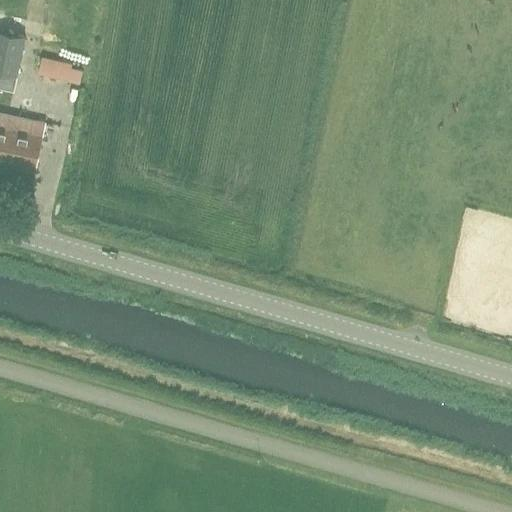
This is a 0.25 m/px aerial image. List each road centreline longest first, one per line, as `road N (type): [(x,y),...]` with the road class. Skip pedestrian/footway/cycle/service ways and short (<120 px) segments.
road 1 (tertiary): [(511,379),(0,230)]
road 2 (unclassified): [(497,511),(0,368)]
